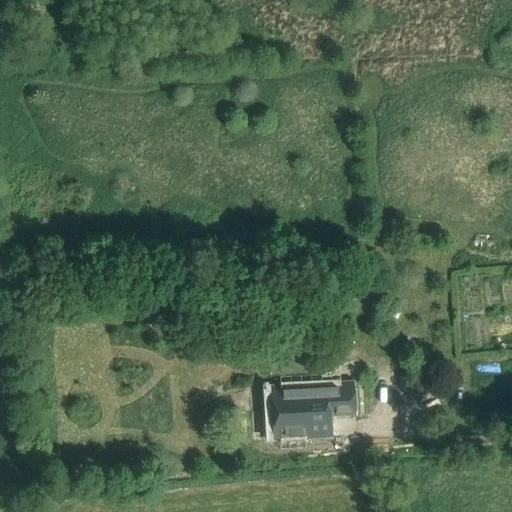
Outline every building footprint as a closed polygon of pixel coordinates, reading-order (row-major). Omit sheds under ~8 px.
[(210,328),(210,333),(226,332),(226,327),(278,327),(278,309),(210,310),(210,328)] [(269,340),(271,376),(310,374),(309,338),(269,340)] [(328,361),(316,362),(316,374),(329,374),(328,361)] [(506,363),(483,366),(484,377),(507,375),(506,363)] [(251,405),(276,404),(278,444),(331,441),(329,413),(353,412),(351,382),(332,383),(332,385),(275,389),(251,390),(251,405)]
